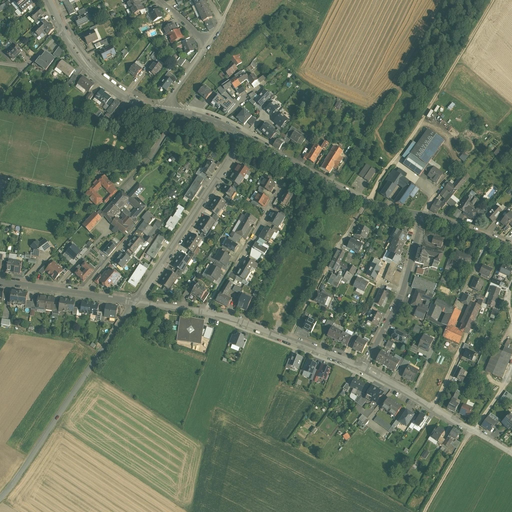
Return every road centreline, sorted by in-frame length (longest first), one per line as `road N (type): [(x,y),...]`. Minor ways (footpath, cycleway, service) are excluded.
road 1 (tertiary): [(0,499),(135,301)]
road 2 (track): [(493,0),(368,202)]
road 3 (tertiary): [(135,301),(244,136)]
road 4 (track): [(445,0),(370,118),(391,163)]
road 5 (residential): [(360,366),(511,454)]
road 6 (residential): [(360,366),(402,291),(422,215)]
road 7 (residential): [(368,202),(288,340)]
road 8 (residential): [(293,164),(233,271)]
